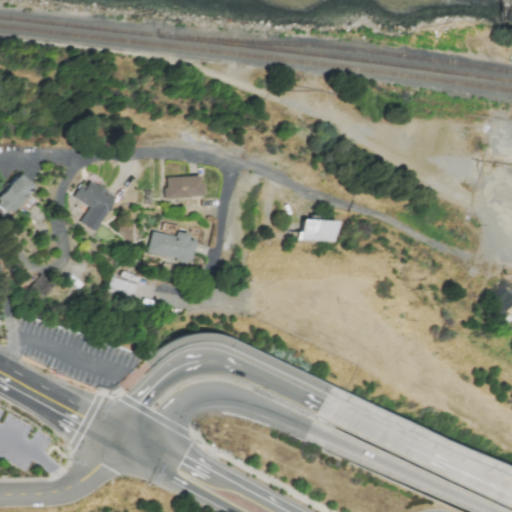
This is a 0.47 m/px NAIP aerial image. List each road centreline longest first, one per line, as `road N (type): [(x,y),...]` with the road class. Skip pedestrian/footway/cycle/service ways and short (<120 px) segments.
road 1 (residential): [(465,256),(231,163),(141,152),(0,155)]
road 2 (residential): [(77,155),(57,211),(62,258),(57,268),(42,269),(20,261),(0,220),(6,154)]
road 3 (motorway): [(318,406),(225,364),(187,362),(137,404),(133,444)]
road 4 (motorway): [(511,500),(318,406)]
road 5 (motorway): [(511,488),(318,406)]
road 6 (motorway): [(309,427),(492,511)]
road 7 (motorway): [(133,444),(207,395),(232,396),(309,427)]
road 8 (residential): [(231,163),(205,294),(162,287)]
road 9 (secondary): [(244,491),(133,444)]
